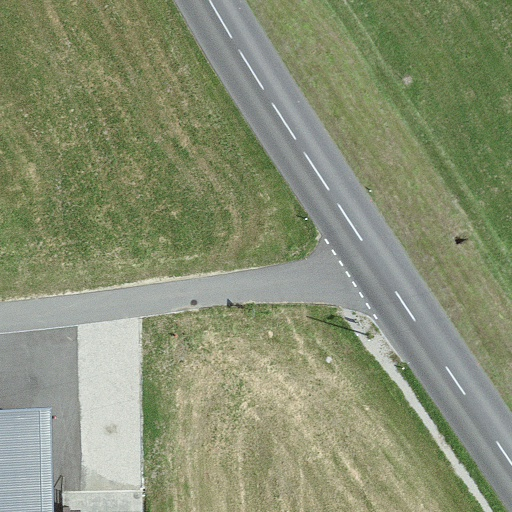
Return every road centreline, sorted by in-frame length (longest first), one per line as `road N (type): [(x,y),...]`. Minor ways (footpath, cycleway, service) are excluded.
road 1 (unclassified): [(0,315),(372,263)]
road 2 (secondary): [(208,0),(372,263)]
road 3 (secondary): [(372,263),(511,465)]
